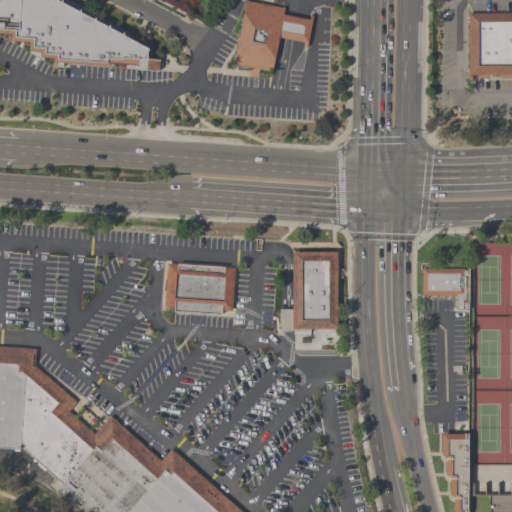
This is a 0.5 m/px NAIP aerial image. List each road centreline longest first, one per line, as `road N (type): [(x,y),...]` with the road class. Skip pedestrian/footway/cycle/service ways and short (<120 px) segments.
road 1 (primary): [(369,172),(19,147)]
road 2 (primary): [(367,209),(367,345),(385,470)]
road 3 (primary): [(0,188),(190,200)]
road 4 (primary): [(190,200),(367,209)]
road 5 (primary): [(402,173),(407,0)]
road 6 (primary): [(371,0),(369,172)]
road 7 (primary): [(400,371),(398,210)]
road 8 (primary): [(429,511),(403,392)]
